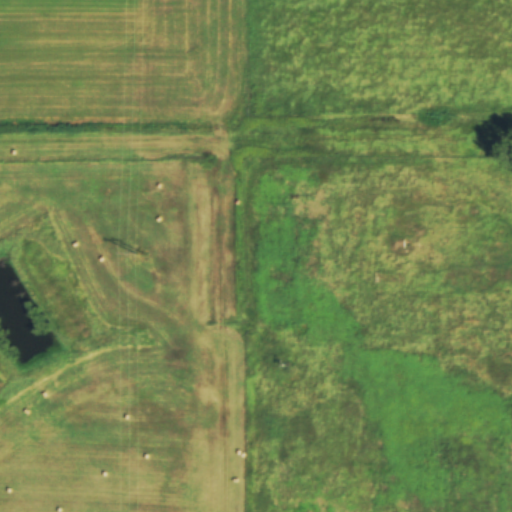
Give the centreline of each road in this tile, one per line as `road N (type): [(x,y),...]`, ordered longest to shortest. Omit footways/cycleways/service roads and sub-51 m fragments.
road 1 (track): [(215,511),(205,0)]
road 2 (track): [(208,156),(511,151)]
road 3 (track): [(0,155),(208,156)]
